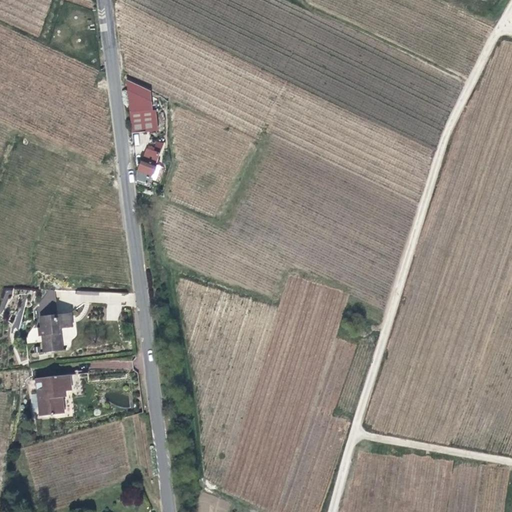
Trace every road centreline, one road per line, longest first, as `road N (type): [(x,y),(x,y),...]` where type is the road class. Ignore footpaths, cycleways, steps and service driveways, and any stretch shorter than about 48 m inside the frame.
road 1 (track): [(331,511),(445,135),(502,25)]
road 2 (tertiary): [(103,0),(170,511)]
